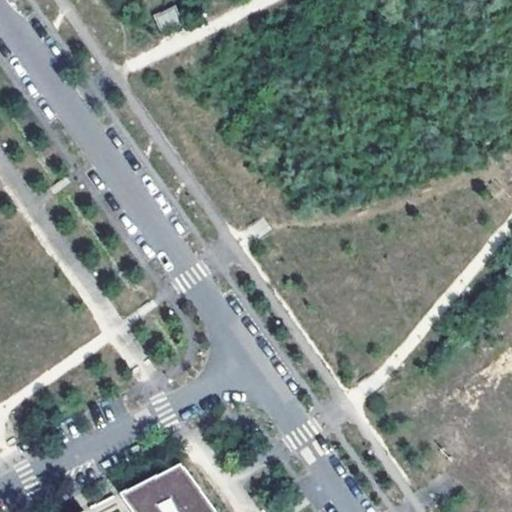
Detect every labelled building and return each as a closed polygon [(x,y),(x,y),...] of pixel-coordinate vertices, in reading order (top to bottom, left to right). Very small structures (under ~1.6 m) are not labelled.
[(157,18),(162,27),(179,18),(174,9),(157,18)] [(511,361),(511,342),(503,324),(453,348),(465,372),(470,382),(495,370),(511,361)] [(479,399),(503,387),(495,370),(470,382),(465,372),(457,375),(480,422),(488,418),(479,399)] [(511,431),(511,382),(503,387),(479,399),(488,418),(498,438),(511,431)] [(511,431),(498,438),(510,462),(511,465),(511,431)] [(511,465),(510,462),(503,465),(511,484),(511,465)] [(182,465),(129,491),(137,508),(133,511),(216,511),(185,468),(184,469),(182,465)] [(129,491),(121,494),(132,511),(133,511),(137,508),(129,491)]
